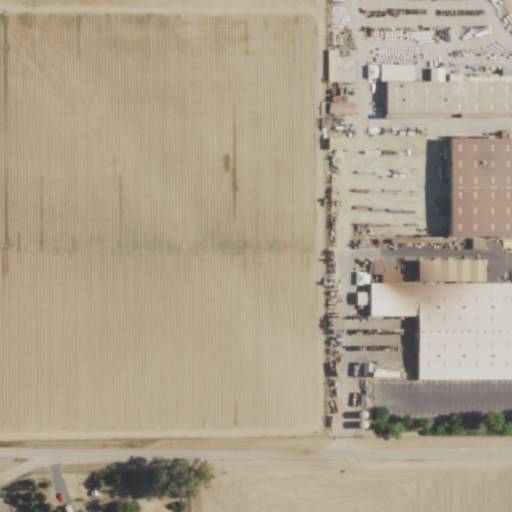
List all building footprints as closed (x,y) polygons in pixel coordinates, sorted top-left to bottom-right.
[(410,65),(378,64),(378,80),(410,80),(410,65)] [(441,80),(441,68),(427,68),(427,80),(441,80)] [(510,80),(383,82),(383,113),(412,113),(412,115),(511,114),(510,80)] [(511,139),(447,138),(446,235),(511,236),(511,139)] [(482,248),(481,236),(470,237),(467,250),(459,251),(456,253),(449,246),(450,243),(457,236),(447,237),(446,238),(409,239),(407,242),(417,252),(418,246),(423,245),(429,240),(435,241),(440,242),(446,242),(446,259),(459,258),(469,248),(482,248)] [(511,373),(511,289),(511,290),(511,283),(481,283),(480,258),(414,260),(415,283),(397,283),(397,274),(390,274),(390,282),(367,283),(367,292),(354,292),(354,305),(367,304),(367,316),(414,315),(415,380),(511,378),(511,374),(511,373)]
